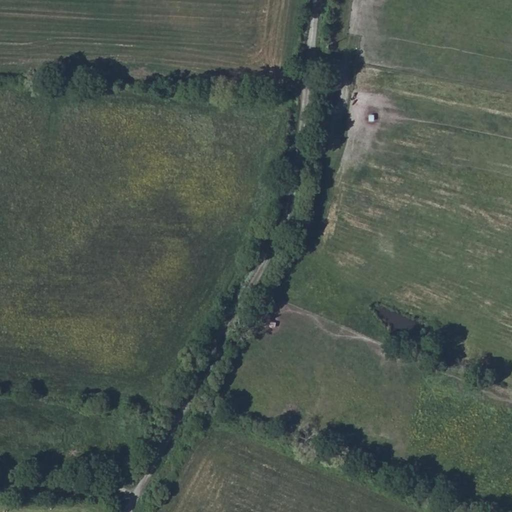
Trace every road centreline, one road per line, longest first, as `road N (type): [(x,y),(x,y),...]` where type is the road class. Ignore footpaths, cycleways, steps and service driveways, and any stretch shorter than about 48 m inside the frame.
road 1 (track): [(128,511),(289,211),(317,0)]
road 2 (track): [(138,492),(0,487)]
